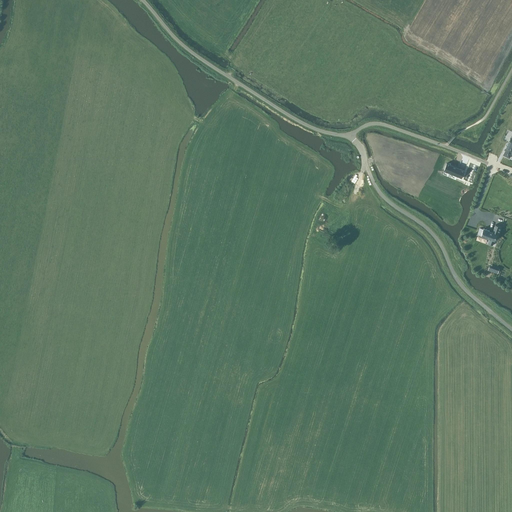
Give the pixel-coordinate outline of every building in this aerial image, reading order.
[(500,132),(494,140),(500,144),(505,136),(500,132)] [(505,151),(503,155),(509,158),(511,154),(511,137),(511,139),(510,138),(510,139),(505,150),(504,150),(505,150),(505,151)] [(449,158),(448,160),(447,163),(447,164),(446,166),(452,168),(453,166),(455,161),(449,158)] [(472,174),(455,167),(452,174),(469,182),(472,174)] [(494,214),(506,219),(510,209),(498,204),(494,214)] [(480,228),(477,234),(481,235),(481,236),(490,239),(488,244),(493,245),(496,236),(498,237),(502,227),(495,225),(492,232),(489,231),(484,228),(483,229),(480,228)]
